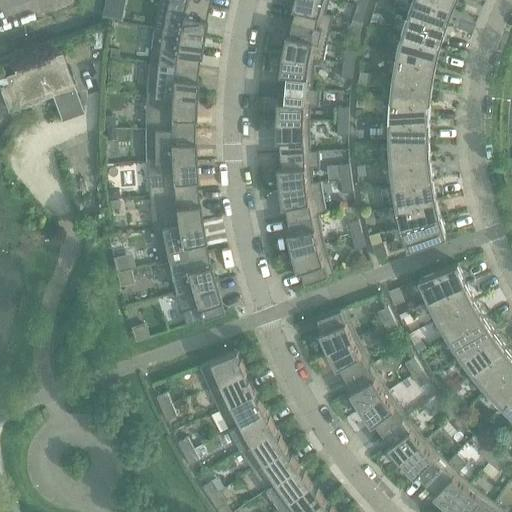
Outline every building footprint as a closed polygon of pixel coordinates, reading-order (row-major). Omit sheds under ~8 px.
[(182,0),(159,0),(157,9),(154,28),(203,36),(206,18),(205,18),(208,6),(182,0)] [(331,30),(334,14),(326,12),(329,0),(295,0),(293,7),(296,8),(293,20),(290,19),(290,20),(331,30)] [(370,0),(359,0),(357,6),(367,9),(370,0)] [(447,26),(454,8),(433,0),(413,0),(408,13),(447,26)] [(353,19),(363,23),(367,9),(357,6),(353,19)] [(442,44),(447,26),(408,13),(402,33),(442,44)] [(287,33),(283,52),(283,53),(324,60),(327,46),(331,30),(290,20),(290,21),(293,22),(290,34),(287,33)] [(154,28),(151,47),(149,61),(198,67),(199,54),(200,55),(203,36),(154,28)] [(437,63),(442,44),(402,33),(397,55),(437,63)] [(119,58),(120,49),(111,48),(110,57),(119,58)] [(357,50),(346,49),(343,63),(354,64),(357,50)] [(371,50),(367,49),(364,51),(364,54),(366,57),(369,58),(372,56),(373,52),(371,50)] [(283,85),(279,85),(279,86),(321,90),(321,89),(313,88),(314,72),(316,59),(324,60),(283,53),(281,73),(284,73),(283,85)] [(60,54),(16,70),(17,73),(0,79),(0,82),(1,84),(0,84),(0,86),(1,89),(2,88),(10,108),(57,91),(60,99),(57,100),(63,117),(82,110),(72,85),(60,54)] [(397,55),(393,76),(434,82),(437,63),(397,55)] [(149,61),(148,76),(146,94),(196,97),(197,79),(196,79),(198,67),(149,61)] [(341,76),(352,78),(354,64),(343,63),(341,76)] [(372,73),(361,71),(358,86),(369,88),(372,73)] [(393,76),(391,98),(432,101),(434,82),(393,76)] [(278,99),(277,118),(277,119),(311,120),(311,105),(319,105),(321,90),(279,86),(279,87),(282,87),(281,100),(278,99)] [(146,94),(146,113),(146,128),(194,128),(194,116),(195,116),(196,97),(146,94)] [(366,96),(358,95),(356,106),(365,107),(366,96)] [(432,101),(391,98),(390,119),(430,121),(432,101)] [(349,107),(338,106),(338,121),(349,121),(349,107)] [(108,128),(114,128),(114,115),(106,115),(106,128),(108,128)] [(311,150),(311,134),(311,120),(277,119),(277,139),(280,139),(281,152),(278,152),(319,150),(311,150)] [(430,140),(430,121),(390,119),(390,141),(430,140)] [(338,134),(349,134),(349,121),(338,121),(338,134)] [(116,128),(114,128),(108,128),(108,138),(116,138),(116,128)] [(195,140),(194,140),(194,128),(146,128),(146,143),(146,161),(196,159),(195,140)] [(356,131),(356,141),(366,141),(366,131),(356,131)] [(391,163),(432,159),(430,140),(390,141),(391,163)] [(312,167),(320,166),(319,150),(278,152),(278,153),(281,153),(282,166),(279,166),(280,186),(321,181),(321,180),(313,181),(312,167)] [(197,178),(196,160),(196,159),(146,161),(148,180),(149,195),(197,190),(196,178),(197,178)] [(434,178),(432,159),(391,163),(394,184),(434,178)] [(351,163),(339,164),(341,178),(352,177),(351,163)] [(366,165),(358,166),(359,175),(367,175),(366,165)] [(343,192),(354,190),(352,177),(341,178),(343,192)] [(397,205),(437,197),(434,178),(394,184),(397,205)] [(327,211),(324,194),(321,181),(280,186),(283,206),(286,205),(289,217),(286,218),(286,219),(327,211)] [(119,191),(114,187),(109,187),(109,197),(119,197),(119,191)] [(200,202),(199,202),(197,190),(149,195),(151,209),(153,228),(202,220),(200,202)] [(442,216),(437,197),(397,205),(402,226),(442,216)] [(110,200),(111,208),(118,207),(118,199),(110,200)] [(319,213),(327,212),(327,211),(286,219),(289,219),(291,231),(288,232),(293,251),(325,243),(322,229),(319,213)] [(373,211),(364,213),(367,223),(375,221),(373,211)] [(409,248),(448,235),(442,216),(402,226),(409,248)] [(359,219),(348,222),(352,236),(363,233),(359,219)] [(206,239),(202,221),(202,220),(153,228),(157,247),(160,261),(207,251),(205,239),(206,239)] [(352,236),(355,249),(366,246),(363,233),(352,236)] [(378,259),(388,255),(384,241),(373,244),(378,259)] [(335,273),(329,256),(325,243),(293,251),(299,270),(302,269),(306,281),(303,282),(303,284),(335,273)] [(160,262),(168,260),(171,273),(175,292),(215,280),(211,262),(210,262),(207,251),(160,261),(160,262)] [(114,258),(117,271),(132,268),(136,267),(133,253),(114,258)] [(458,263),(420,278),(429,299),(466,282),(458,263)] [(135,283),(132,268),(117,271),(120,286),(135,283)] [(221,298),(216,281),(215,280),(175,292),(181,310),(186,324),(227,310),(227,308),(224,309),(220,298),(221,298)] [(475,299),(466,282),(429,299),(439,318),(475,299)] [(389,290),(395,304),(405,300),(400,286),(389,290)] [(484,315),(475,299),(439,318),(449,337),(484,315)] [(315,318),(321,331),(329,350),(359,335),(347,306),(315,318)] [(394,318),(388,306),(378,311),(384,323),(394,318)] [(408,307),(399,311),(402,319),(412,314),(408,307)] [(495,331),(484,315),(449,337),(461,355),(495,331)] [(384,323),(390,336),(400,331),(394,318),(384,323)] [(150,336),(145,322),(131,326),(135,340),(150,336)] [(428,349),(422,340),(421,341),(416,330),(408,333),(414,345),(420,355),(428,349)] [(495,331),(461,355),(474,372),(506,347),(495,331)] [(338,367),(344,379),(374,362),(359,335),(329,350),(338,367)] [(511,367),(511,353),(506,347),(474,372),(488,389),(511,367)] [(239,349),(201,364),(210,387),(248,370),(239,349)] [(414,356),(405,362),(413,374),(422,368),(414,356)] [(351,391),(361,408),(389,389),(374,362),(344,379),(351,391)] [(511,395),(511,367),(488,389),(503,404),(511,395)] [(420,386),(430,380),(422,368),(413,374),(420,386)] [(257,390),(248,370),(210,387),(220,408),(257,390)] [(373,424),(381,435),(408,414),(389,389),(361,408),(373,424)] [(267,409),(257,390),(220,408),(230,429),(267,409)] [(172,403),(167,391),(157,396),(162,408),(172,403)] [(511,395),(503,404),(511,412),(511,395)] [(447,402),(439,409),(448,420),(456,412),(447,402)] [(162,408),(167,420),(178,415),(172,403),(162,408)] [(277,428),(267,409),(230,429),(242,449),(277,428)] [(458,430),(466,423),(456,412),(448,420),(458,430)] [(402,461),(427,438),(408,414),(381,435),(389,445),(402,461)] [(288,447),(277,428),(242,449),(254,469),(288,447)] [(195,448),(188,436),(178,441),(185,454),(195,448)] [(416,475),(425,485),(449,461),(427,438),(402,461),(416,475)] [(486,443),(479,452),(489,461),(496,452),(486,443)] [(267,489),(301,465),(288,447),(254,469),(267,489)] [(185,454),(191,465),(200,459),(195,448),(185,454)] [(500,470),(507,462),(496,452),(489,461),(500,470)] [(449,461),(425,485),(435,494),(449,508),(471,482),(460,471),(468,463),(458,453),(450,461),(449,461)] [(314,483),(301,465),(267,489),(281,507),(314,483)] [(219,491),(212,480),(203,486),(210,497),(219,491)] [(449,508),(454,511),(487,511),(496,501),(471,482),(449,508)] [(314,483),(281,507),(284,511),(311,511),(327,500),(314,483)] [(210,497),(217,508),(227,502),(219,491),(210,497)] [(337,511),(327,500),(311,511),(337,511)] [(487,511),(511,511),(496,501),(487,511)]
